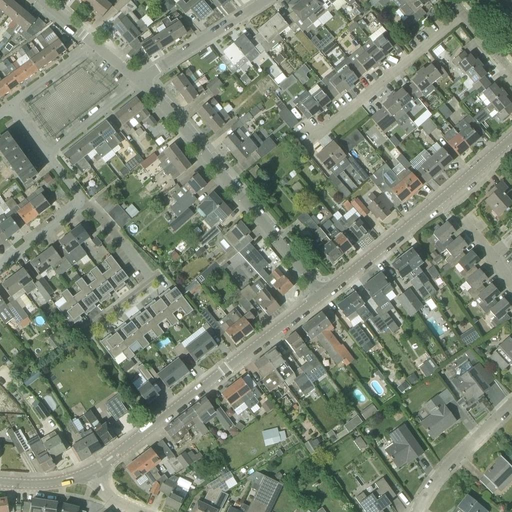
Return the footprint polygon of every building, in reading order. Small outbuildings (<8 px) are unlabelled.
[(7,17),(17,5),(11,0),(5,0),(0,6),(0,17),(3,13),(7,17)] [(84,0),(83,2),(92,10),(100,0),(84,0)] [(102,18),(112,6),(107,2),(108,0),(100,0),(92,10),(102,18)] [(119,0),(112,8),(117,12),(121,8),(122,9),(130,2),(130,1),(128,0),(119,0)] [(175,6),(169,0),(165,0),(162,4),(169,11),(175,6)] [(211,12),(208,8),(212,4),(208,0),(191,0),(186,4),(182,0),(180,0),(176,4),(184,15),(191,10),(201,21),(211,12)] [(231,0),(208,0),(212,4),(216,8),(220,5),(222,8),(231,0)] [(327,0),(303,0),(302,1),(314,16),(317,20),(319,22),(334,9),(337,12),(337,11),(333,7),(327,0)] [(374,6),(378,3),(380,1),(379,0),(371,0),(370,1),(367,4),(371,9),(374,6)] [(383,8),(392,0),(396,0),(402,6),(405,4),(409,0),(381,0),(380,1),(378,3),(380,5),(383,8)] [(399,9),(407,18),(398,26),(402,31),(411,24),(413,25),(426,14),(424,15),(419,10),(429,2),(428,1),(428,2),(426,0),(409,0),(405,4),(402,6),(399,9)] [(511,0),(502,0),(511,11),(511,0)] [(292,10),(293,12),(288,16),(299,28),(299,27),(305,23),(309,27),(317,20),(314,16),(302,1),(292,10)] [(125,12),(122,14),(112,23),(114,25),(113,26),(121,36),(139,21),(131,13),(136,9),(130,2),(122,9),(125,12)] [(7,27),(9,28),(11,31),(18,23),(26,13),(17,5),(7,17),(12,21),(7,27)] [(358,6),(353,11),(359,17),(363,13),(358,6)] [(26,13),(18,23),(27,31),(36,21),(26,13)] [(288,16),(283,20),(278,14),(268,23),(278,36),(288,28),(289,29),(293,33),(299,28),(288,16)] [(161,21),(166,30),(174,42),(186,34),(184,30),(189,27),(180,16),(176,18),(177,19),(170,23),(167,18),(161,21)] [(361,19),(356,24),(362,30),(367,26),(361,19)] [(148,29),(144,25),(140,20),(139,21),(121,36),(129,45),(137,38),(148,29)] [(257,31),(259,33),(254,38),(261,46),(265,51),(267,53),(282,40),(278,36),(268,23),(257,31)] [(389,30),(395,36),(400,32),(395,25),(389,30)] [(9,28),(5,32),(2,36),(5,39),(5,38),(11,31),(9,28)] [(56,37),(49,28),(40,35),(57,58),(66,51),(56,37)] [(161,50),(174,42),(166,30),(154,38),(161,50)] [(5,38),(7,40),(10,37),(14,33),(11,31),(5,38)] [(396,44),(386,32),(373,44),(384,58),(388,55),(387,53),(392,48),(392,47),(396,44)] [(315,37),(310,41),(319,52),(334,39),(329,34),(320,42),(315,37)] [(36,39),(45,51),(40,55),(47,65),(57,58),(40,35),(40,36),(36,39)] [(254,38),(249,42),(244,36),(233,44),(244,57),(254,49),(255,51),(259,55),(265,51),(261,46),(254,38)] [(137,38),(129,45),(133,50),(140,43),(137,38)] [(161,50),(154,38),(142,45),(140,43),(133,50),(140,58),(146,54),(149,58),(161,50)] [(373,44),(370,40),(361,48),(377,67),(381,64),(379,62),(384,58),(373,44)] [(220,59),(233,75),(248,62),(244,57),(233,44),(223,53),(225,55),(220,59)] [(29,51),(25,46),(21,49),(37,72),(47,65),(40,55),(35,48),(29,51)] [(361,47),(347,59),(361,76),(366,72),(366,73),(372,68),(374,70),(377,67),(361,48),(361,47)] [(28,79),(37,72),(21,49),(17,52),(21,58),(16,62),(20,68),(20,69),(28,79)] [(210,53),(207,49),(198,55),(200,59),(210,53)] [(206,56),(211,63),(217,58),(212,52),(206,56)] [(461,79),(466,75),(480,63),(477,60),(475,61),(470,55),(467,57),(464,52),(452,62),(456,66),(453,69),(461,79)] [(280,55),(273,60),(278,65),(284,60),(280,55)] [(347,58),(334,69),(338,75),(350,89),(354,86),(352,84),(358,80),(357,79),(361,76),(347,59),(347,58)] [(6,59),(2,62),(19,85),(28,79),(20,69),(15,72),(6,59)] [(19,85),(2,62),(0,64),(0,69),(7,78),(1,82),(9,92),(19,85)] [(419,71),(431,85),(441,77),(443,79),(447,75),(438,63),(433,67),(431,65),(425,70),(423,68),(419,71)] [(476,91),(488,82),(484,77),(486,75),(481,69),(483,67),(480,63),(466,75),(474,85),(472,86),(476,91)] [(179,93),(190,85),(186,80),(193,75),(189,69),(171,82),(179,93)] [(305,77),(305,74),(301,69),(294,75),(300,81),(305,77)] [(350,89),(338,75),(334,69),(333,70),(334,70),(321,81),(325,86),(334,98),(339,94),(339,95),(345,91),(346,93),(350,89)] [(413,84),(408,87),(418,99),(423,95),(425,97),(434,89),(431,85),(419,71),(416,74),(418,76),(411,81),(413,84)] [(244,75),(239,79),(245,86),(250,82),(244,75)] [(292,75),(278,86),(283,92),(297,81),(292,75)] [(268,76),(259,84),(265,90),(274,82),(268,76)] [(215,90),(219,86),(221,84),(216,78),(206,87),(211,93),(215,90)] [(0,98),(9,92),(1,82),(0,79),(0,98)] [(491,86),(488,82),(476,91),(480,96),(482,94),(490,104),(504,93),(501,89),(499,91),(494,84),(491,86)] [(194,91),(190,85),(179,93),(188,105),(205,92),(201,86),(194,91)] [(325,86),(311,98),(323,112),(327,109),(325,107),(331,102),(330,101),(334,98),(325,86)] [(401,109),(405,114),(410,110),(406,106),(412,101),(413,103),(418,99),(408,87),(404,91),(402,89),(396,94),(394,92),(390,95),(402,109),(401,109)] [(487,115),(494,109),(498,114),(497,116),(500,120),(511,111),(508,106),(510,104),(505,98),(507,96),(504,93),(490,104),(483,110),(487,115)] [(371,119),(384,135),(397,124),(395,122),(405,114),(401,109),(402,109),(390,95),(387,98),(388,100),(382,106),(384,108),(371,119)] [(139,113),(144,119),(149,115),(136,98),(125,107),(133,117),(139,113)] [(298,109),(305,118),(307,120),(311,117),(312,118),(318,113),(319,115),(323,112),(311,98),(298,109)] [(197,113),(206,123),(216,115),(211,109),(217,104),(213,99),(197,113)] [(238,121),(243,126),(260,112),(259,111),(262,108),(259,104),(238,121)] [(128,121),(133,117),(125,107),(114,115),(128,132),(133,128),(128,121)] [(286,123),(293,117),(286,108),(279,114),(286,123)] [(215,134),(231,120),(222,109),(216,115),(206,123),(215,134)] [(479,139),(477,136),(482,131),(469,115),(463,121),(468,127),(463,131),(457,124),(452,128),(469,148),(479,139)] [(156,124),(152,118),(151,117),(146,120),(152,127),(156,124)] [(437,128),(429,119),(424,122),(433,132),(437,128)] [(95,130),(111,150),(122,142),(106,121),(95,130)] [(424,122),(419,127),(428,136),(433,132),(424,122)] [(144,132),(140,128),(135,132),(139,136),(144,132)] [(452,128),(447,133),(442,137),(458,156),(469,148),(452,128)] [(243,134),(239,129),(222,143),(231,154),(248,140),(243,134)] [(356,129),(339,144),(347,153),(364,139),(356,129)] [(101,159),(111,150),(95,130),(85,139),(101,159)] [(36,175),(29,164),(7,135),(7,134),(2,137),(0,135),(0,151),(23,184),(23,185),(25,183),(27,186),(33,181),(32,179),(37,175),(36,174),(36,175)] [(257,150),(253,146),(256,143),(251,137),(248,140),(231,154),(240,164),(257,150)] [(87,163),(93,158),(96,162),(101,159),(85,139),(74,147),(83,158),(87,163)] [(269,139),(263,144),(259,148),(261,150),(257,153),(262,159),(276,147),(269,139)] [(324,150),(336,164),(344,158),(345,157),(333,142),(324,150)] [(174,145),(157,158),(158,159),(161,163),(158,165),(163,171),(172,164),(183,156),(174,145)] [(63,156),(79,176),(84,172),(77,163),(83,158),(74,147),(63,156)] [(452,162),(442,149),(436,154),(431,147),(426,152),(442,170),(452,162)] [(328,171),(329,171),(336,164),(324,150),(316,157),(328,171)] [(426,163),(421,167),(415,173),(426,185),(427,184),(425,181),(430,177),(432,179),(442,170),(426,152),(421,156),(426,163)] [(139,165),(144,161),(139,155),(124,166),(130,173),(139,165)] [(170,174),(174,180),(191,167),(183,156),(172,164),(163,171),(167,177),(170,174)] [(351,157),(347,161),(351,165),(350,166),(364,182),(369,178),(351,157)] [(144,171),(152,164),(148,158),(144,161),(139,165),(144,171)] [(413,196),(401,183),(396,176),(385,164),(376,172),(384,182),(377,187),(382,194),(393,206),(399,201),(402,203),(406,200),(407,200),(413,196)] [(258,182),(265,176),(256,165),(249,172),(258,182)] [(128,173),(124,168),(119,172),(123,177),(128,173)] [(422,186),(408,170),(407,169),(404,171),(403,170),(396,176),(401,183),(413,196),(418,191),(417,190),(422,186)] [(344,187),(336,178),(332,174),(328,178),(346,199),(351,195),(344,187)] [(44,179),(48,184),(53,180),(49,175),(44,179)] [(187,209),(196,200),(193,196),(206,185),(197,175),(171,197),(176,203),(169,209),(177,218),(187,209)] [(511,203),(505,196),(510,192),(501,182),(490,192),(493,195),(485,201),(498,216),(511,204),(511,203)] [(90,196),(97,192),(94,187),(87,191),(90,196)] [(45,192),(41,188),(26,199),(38,216),(50,207),(41,195),(45,192)] [(213,212),(223,203),(213,193),(197,207),(202,212),(207,218),(213,212)] [(103,194),(95,201),(99,205),(107,198),(103,194)] [(382,221),(390,214),(387,211),(393,206),(382,194),(377,199),(372,194),(368,198),(372,203),(367,208),(374,216),(374,217),(375,217),(377,215),(382,221)] [(14,217),(18,214),(26,225),(38,216),(26,199),(17,206),(11,198),(5,203),(11,212),(10,212),(14,217)] [(111,202),(107,198),(99,205),(103,209),(111,202)] [(363,219),(369,213),(357,200),(351,205),(363,219)] [(352,208),(347,201),(342,205),(347,212),(352,208)] [(111,202),(103,209),(107,214),(115,207),(111,202)] [(223,203),(213,212),(207,218),(204,220),(211,227),(213,224),(216,228),(232,213),(223,203)] [(115,207),(107,214),(114,222),(124,212),(118,205),(115,207)] [(464,216),(475,210),(472,205),(461,211),(464,216)] [(175,221),(181,227),(195,215),(190,208),(175,221)] [(14,217),(10,212),(3,217),(2,215),(0,216),(0,229),(7,239),(19,230),(11,219),(14,217)] [(114,222),(121,229),(131,220),(124,212),(114,222)] [(369,232),(354,214),(345,222),(342,217),(337,221),(345,231),(348,228),(359,241),(369,232)] [(319,229),(310,218),(305,222),(314,233),(313,233),(325,247),(320,251),(332,264),(333,263),(335,263),(335,262),(336,261),(342,256),(319,229)] [(352,247),(342,235),(346,232),(345,231),(337,221),(334,218),(328,222),(332,226),(333,225),(336,229),(330,234),(327,230),(329,229),(324,224),(319,229),(342,256),(348,251),(351,249),(350,248),(352,247)] [(238,253),(233,248),(250,234),(240,222),(223,237),(232,248),(215,262),(220,268),(238,253)] [(448,239),(455,233),(447,223),(440,228),(438,225),(432,230),(434,234),(433,234),(439,241),(435,245),(441,253),(445,249),(452,243),(448,239)] [(79,245),(89,238),(80,226),(70,233),(79,245)] [(71,235),(60,244),(59,242),(61,245),(57,248),(64,257),(72,267),(87,255),(79,245),(70,233),(71,235)] [(202,247),(211,240),(206,234),(196,242),(202,248),(202,247)] [(468,247),(459,237),(452,243),(445,249),(450,256),(445,261),(452,269),(457,264),(472,252),(464,258),(460,253),(468,247)] [(97,248),(101,244),(96,238),(91,241),(97,248)] [(42,255),(43,257),(51,267),(53,270),(59,265),(60,267),(64,272),(72,267),(64,257),(61,259),(52,247),(42,255)] [(202,247),(202,248),(194,254),(197,258),(205,251),(202,247)] [(429,281),(418,267),(423,263),(412,249),(410,251),(409,251),(406,252),(406,254),(402,257),(427,291),(429,294),(435,303),(437,302),(433,295),(436,293),(432,287),(428,282),(429,281)] [(169,255),(174,261),(179,257),(174,251),(169,255)] [(465,282),(476,272),(473,268),(480,262),(472,252),(457,264),(463,271),(459,274),(465,281),(464,282),(465,282)] [(438,256),(433,259),(432,260),(436,266),(443,260),(438,255),(438,256)] [(110,269),(102,275),(113,290),(115,293),(126,285),(124,283),(129,279),(111,256),(104,261),(110,269)] [(39,276),(51,267),(43,257),(32,265),(30,264),(39,276)] [(401,279),(406,275),(423,299),(429,294),(427,291),(402,257),(397,261),(395,261),(393,263),(393,264),(391,265),(401,279)] [(215,263),(196,278),(202,285),(221,269),(215,263)] [(271,288),(273,286),(282,297),(293,287),(276,269),(268,276),(264,272),(269,268),(264,263),(256,271),(271,288)] [(439,276),(433,266),(427,271),(433,280),(439,276)] [(113,290),(102,275),(96,267),(89,272),(95,280),(88,286),(87,287),(98,301),(100,304),(111,296),(109,293),(113,290)] [(14,278),(22,289),(33,281),(23,269),(13,277),(14,278)] [(484,291),(480,286),(487,280),(479,270),(477,272),(476,272),(465,282),(470,289),(467,292),(474,301),(492,285),(491,285),(484,291)] [(372,280),(385,297),(393,290),(389,285),(390,284),(381,273),(372,280)] [(11,298),(12,297),(14,300),(10,304),(23,321),(28,317),(15,301),(25,293),(22,289),(14,278),(3,287),(2,285),(1,286),(11,298)] [(54,293),(43,278),(38,282),(49,296),(54,293)] [(98,301),(87,287),(88,286),(81,278),(75,284),(81,291),(73,297),(72,298),(83,312),(86,315),(96,307),(94,304),(98,301)] [(191,295),(201,287),(196,280),(186,288),(191,295)] [(375,311),(378,315),(387,328),(392,333),(398,329),(386,313),(393,308),(385,297),(372,280),(363,287),(371,298),(379,308),(375,311)] [(51,299),(49,296),(38,282),(34,285),(33,286),(36,289),(46,303),(51,299)] [(279,308),(264,289),(257,295),(253,291),(248,285),(240,292),(241,293),(248,302),(253,298),(269,317),(279,308)] [(496,305),(493,301),(500,295),(492,285),(474,301),(486,315),(490,312),(504,300),(504,299),(496,305)] [(172,315),(173,314),(181,308),(187,316),(193,311),(175,288),(171,291),(169,289),(158,297),(161,301),(172,315)] [(83,312),(72,298),(73,297),(67,290),(60,295),(66,303),(58,309),(71,327),(82,319),(79,315),(83,312)] [(422,308),(409,290),(403,295),(416,313),(422,308)] [(234,298),(239,303),(246,312),(252,307),(248,302),(241,293),(234,298)] [(364,304),(355,293),(346,300),(358,316),(359,317),(368,311),(363,305),(364,304)] [(416,313),(403,295),(397,299),(411,317),(416,313)] [(6,306),(4,303),(0,297),(0,317),(5,325),(14,319),(18,325),(23,321),(10,304),(6,306)] [(346,300),(337,307),(345,318),(346,317),(350,322),(358,316),(346,300)] [(497,328),(509,320),(508,320),(505,315),(511,309),(504,300),(490,312),(495,318),(491,321),(497,328)] [(144,309),(146,312),(157,326),(158,326),(166,320),(172,327),(179,322),(173,314),(172,315),(161,301),(157,304),(154,301),(144,309)] [(206,309),(200,314),(219,337),(225,332),(235,345),(244,337),(234,325),(227,316),(218,323),(216,322),(206,309)] [(243,318),(238,313),(235,309),(227,316),(234,325),(244,337),(253,330),(248,323),(254,318),(250,313),(243,318)] [(322,313),(314,319),(312,321),(337,355),(346,366),(353,361),(343,347),(341,347),(329,331),(333,328),(331,325),(338,320),(330,309),(323,315),(322,313)] [(129,320),(132,323),(143,337),(151,331),(157,339),(164,333),(158,326),(157,326),(146,312),(142,315),(140,312),(129,320)] [(379,334),(387,328),(378,315),(373,319),(370,321),(379,334)] [(27,318),(23,321),(19,324),(22,328),(30,322),(27,318)] [(312,321),(309,323),(302,328),(311,341),(316,337),(319,340),(318,341),(323,348),(326,346),(328,349),(326,350),(332,358),(337,355),(312,321)] [(115,331),(117,334),(128,349),(129,348),(137,342),(143,350),(149,345),(143,337),(132,323),(127,326),(125,323),(115,331)] [(206,332),(195,340),(206,355),(217,346),(210,337),(214,333),(206,323),(202,327),(206,332)] [(360,348),(362,347),(369,341),(370,341),(361,330),(357,325),(348,332),(360,348)] [(489,333),(485,327),(479,331),(483,337),(489,333)] [(465,342),(478,336),(476,331),(463,337),(465,342)] [(303,373),(304,375),(319,364),(313,356),(313,357),(295,333),(295,334),(291,337),(289,336),(287,338),(287,340),(285,341),(299,359),(302,357),(306,363),(302,366),(305,369),(302,371),(303,373)] [(129,348),(128,349),(117,334),(113,338),(110,334),(100,342),(113,360),(122,353),(128,361),(135,356),(129,348)] [(511,366),(511,365),(511,341),(508,338),(489,354),(488,353),(486,356),(488,358),(489,357),(496,365),(497,364),(503,371),(510,364),(511,366)] [(195,340),(185,349),(180,343),(176,347),(184,357),(188,354),(196,363),(206,355),(195,340)] [(374,348),(369,341),(362,347),(366,352),(367,353),(374,348)] [(178,358),(168,367),(179,381),(189,373),(180,360),(184,357),(176,347),(172,350),(178,358)] [(275,348),(272,350),(265,356),(284,382),(294,374),(288,367),(286,368),(283,364),(285,362),(277,352),(278,351),(277,350),(276,350),(275,348)] [(469,350),(465,353),(471,361),(475,358),(469,350)] [(265,356),(254,364),(260,372),(258,373),(262,379),(261,381),(269,392),(278,386),(284,382),(265,356)] [(132,361),(123,368),(126,373),(136,366),(132,361)] [(434,373),(426,362),(418,367),(427,378),(434,373)] [(478,363),(473,367),(460,377),(459,376),(451,381),(457,388),(458,388),(467,400),(473,396),(480,391),(482,394),(489,389),(487,385),(494,380),(485,368),(483,369),(478,363)] [(155,381),(146,370),(142,364),(136,369),(147,383),(137,390),(148,405),(159,396),(150,385),(155,381)] [(150,366),(146,370),(155,381),(159,378),(168,389),(179,381),(168,367),(157,375),(150,366)] [(375,378),(377,376),(381,382),(384,379),(378,371),(372,375),(375,378)] [(413,374),(406,379),(411,385),(418,380),(413,374)] [(28,375),(22,379),(28,386),(33,382),(28,375)] [(314,387),(304,375),(294,383),(303,396),(314,388),(314,387)] [(255,387),(250,391),(241,379),(231,387),(244,403),(253,396),(257,400),(262,396),(255,387)] [(404,382),(396,388),(401,394),(409,387),(404,382)] [(221,395),(224,398),(234,411),(244,403),(231,387),(221,395)] [(430,415),(420,423),(432,439),(455,422),(444,406),(453,399),(446,389),(436,396),(423,406),(430,415)] [(213,408),(205,398),(191,408),(203,425),(217,414),(213,408)] [(274,408),(268,401),(261,406),(267,414),(274,408)] [(41,403),(34,409),(43,422),(50,417),(41,403)] [(129,413),(122,403),(110,412),(117,422),(129,413)] [(373,405),(361,414),(366,421),(378,411),(373,405)] [(191,408),(184,414),(177,419),(188,433),(187,431),(194,426),(202,436),(209,431),(203,425),(191,408)] [(99,437),(105,445),(109,442),(109,443),(110,442),(112,442),(115,440),(115,438),(116,437),(111,430),(113,429),(108,422),(101,427),(90,410),(83,415),(99,437)] [(81,461),(85,459),(92,455),(73,423),(72,423),(69,417),(63,420),(70,433),(71,435),(76,445),(72,447),(81,461)] [(180,440),(188,433),(177,419),(164,429),(175,445),(181,441),(180,440)] [(102,449),(91,430),(84,434),(82,430),(77,420),(73,423),(92,455),(102,449)] [(343,426),(346,430),(348,433),(357,427),(352,420),(343,426)] [(244,427),(237,422),(234,427),(240,432),(244,427)] [(393,444),(384,450),(396,467),(406,460),(409,464),(423,454),(403,425),(395,431),(400,439),(393,444)] [(280,442),(276,428),(271,430),(272,433),(270,434),(272,444),(280,442)] [(6,432),(19,455),(25,452),(17,439),(12,429),(6,432)] [(65,451),(54,432),(41,440),(43,445),(51,459),(65,451)] [(335,434),(328,439),(332,445),(339,440),(337,437),(336,437),(335,434)] [(25,452),(30,449),(23,436),(17,439),(25,452)] [(43,445),(41,440),(39,437),(30,441),(35,449),(38,448),(41,453),(42,453),(43,455),(36,459),(44,473),(56,466),(51,459),(43,445)] [(354,442),(360,451),(367,447),(360,438),(354,442)] [(318,451),(316,448),(311,440),(303,445),(310,456),(318,451)] [(157,444),(169,460),(174,456),(162,441),(157,444)] [(150,450),(140,458),(139,459),(160,487),(162,483),(168,479),(164,475),(160,478),(157,473),(158,472),(154,467),(160,462),(150,450)] [(176,459),(184,469),(193,463),(203,458),(199,453),(194,456),(191,451),(186,454),(185,452),(176,459)] [(479,481),(492,494),(502,484),(505,487),(511,479),(511,467),(500,456),(494,463),(497,465),(491,470),(490,469),(488,471),(488,472),(484,476),(479,481)] [(136,480),(142,476),(146,481),(148,480),(153,487),(150,493),(156,496),(159,491),(160,487),(139,459),(127,468),(136,480)] [(229,472),(222,476),(218,479),(207,485),(209,490),(202,504),(197,502),(192,511),(204,511),(215,490),(223,494),(224,493),(228,490),(224,483),(233,478),(229,472)] [(246,479),(255,484),(260,474),(256,472),(246,479)] [(278,482),(283,479),(279,472),(274,476),(278,482)] [(260,474),(255,484),(259,486),(264,476),(260,474)] [(188,490),(176,484),(175,484),(178,479),(173,476),(168,479),(162,483),(160,487),(159,491),(170,496),(165,505),(178,511),(188,490)] [(259,486),(253,498),(248,496),(245,502),(250,504),(246,511),(270,511),(283,485),(264,476),(259,486)] [(375,484),(379,489),(367,498),(363,493),(355,498),(365,511),(383,511),(382,511),(391,505),(389,501),(396,496),(383,478),(375,484)] [(204,511),(216,511),(217,511),(218,511),(227,495),(224,493),(223,494),(215,490),(204,511)] [(457,508),(461,511),(487,511),(467,496),(457,508)] [(0,511),(8,511),(8,506),(7,498),(5,499),(4,498),(2,498),(1,499),(0,499),(0,511)] [(44,511),(46,501),(33,499),(32,504),(24,502),(22,511),(44,511)] [(56,511),(57,503),(46,501),(44,511),(56,511)]
